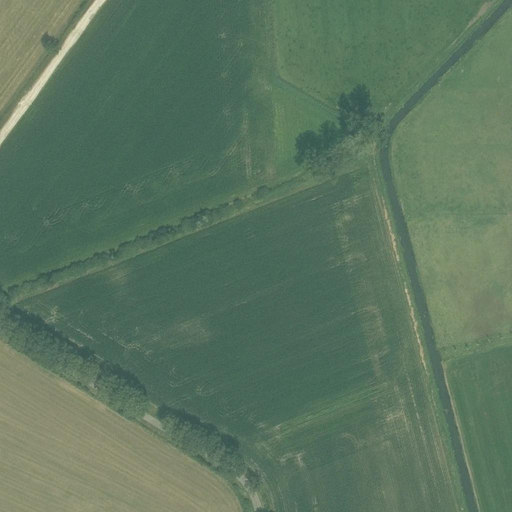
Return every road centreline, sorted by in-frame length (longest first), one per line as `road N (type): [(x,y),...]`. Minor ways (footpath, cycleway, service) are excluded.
road 1 (unclassified): [(254,511),(242,484),(0,328)]
road 2 (track): [(0,137),(101,0)]
